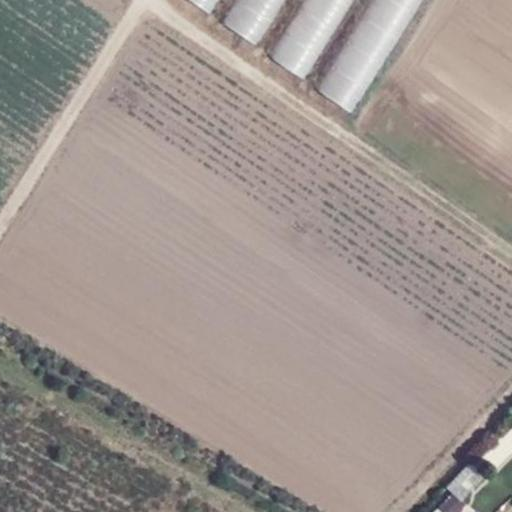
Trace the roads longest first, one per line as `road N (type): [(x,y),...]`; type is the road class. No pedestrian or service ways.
road 1 (track): [(511,250),(152,0)]
road 2 (track): [(143,0),(0,225)]
road 3 (track): [(434,0),(350,137)]
